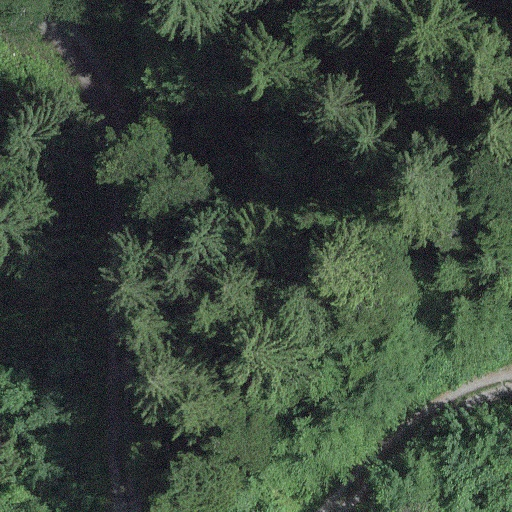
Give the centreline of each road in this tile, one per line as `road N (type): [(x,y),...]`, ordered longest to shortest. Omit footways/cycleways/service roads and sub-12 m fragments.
road 1 (track): [(127,511),(100,88),(24,0)]
road 2 (track): [(511,384),(445,410),(329,511)]
